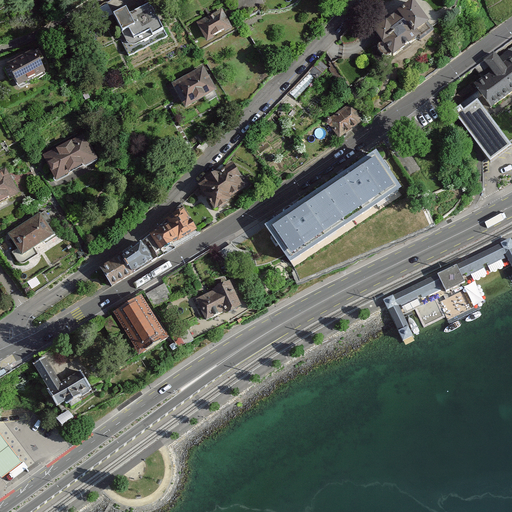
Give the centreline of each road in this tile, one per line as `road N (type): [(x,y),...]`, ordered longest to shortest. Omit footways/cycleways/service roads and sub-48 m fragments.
road 1 (tertiary): [(16,350),(365,137),(511,26)]
road 2 (residential): [(16,350),(7,339),(21,315),(162,210),(350,0)]
road 3 (primary): [(255,340),(166,389),(0,509)]
road 4 (primary): [(22,511),(255,340)]
road 5 (primary): [(511,206),(255,340)]
